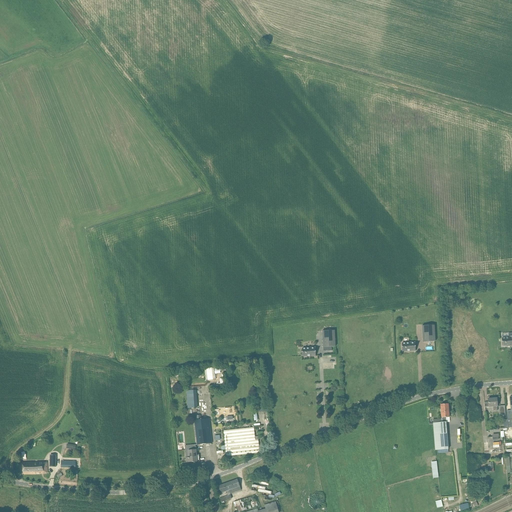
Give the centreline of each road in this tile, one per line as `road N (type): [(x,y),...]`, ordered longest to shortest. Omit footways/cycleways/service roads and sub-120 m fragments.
road 1 (unclassified): [(199,480),(416,397),(511,383)]
road 2 (unclassified): [(199,480),(89,490),(0,478)]
